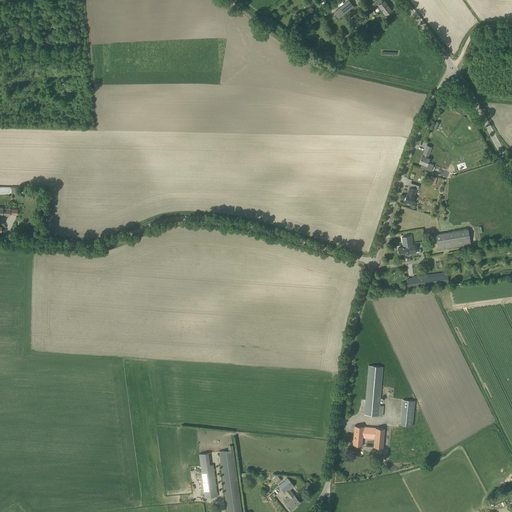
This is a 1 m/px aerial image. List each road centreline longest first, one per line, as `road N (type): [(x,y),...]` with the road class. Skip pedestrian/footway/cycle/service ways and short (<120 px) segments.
road 1 (unclassified): [(0,238),(92,245),(166,220),(206,218),(373,262)]
road 2 (unclassified): [(311,511),(329,475),(352,326),(373,262)]
road 3 (track): [(237,0),(326,64),(437,89)]
road 4 (unclassified): [(373,262),(410,149),(453,67)]
road 5 (unclassified): [(511,172),(453,67)]
